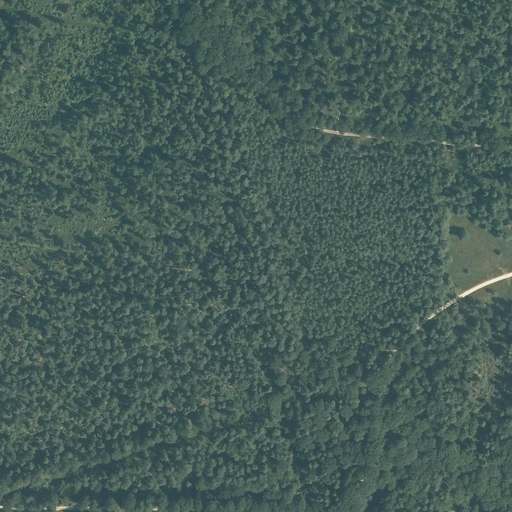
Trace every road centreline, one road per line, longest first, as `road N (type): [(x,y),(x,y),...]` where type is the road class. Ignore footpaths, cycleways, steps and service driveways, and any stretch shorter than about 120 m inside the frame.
road 1 (track): [(511,149),(309,133),(252,75),(190,30)]
road 2 (track): [(0,507),(340,509)]
road 3 (track): [(340,509),(392,354),(414,327),(511,274)]
road 4 (track): [(172,0),(190,30),(251,278)]
road 5 (track): [(251,278),(0,241)]
road 6 (track): [(251,278),(312,511)]
road 7 (track): [(334,135),(356,0)]
